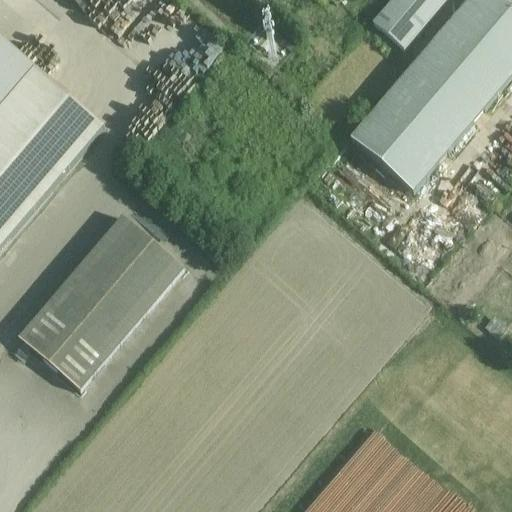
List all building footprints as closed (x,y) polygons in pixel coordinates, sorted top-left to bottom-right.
[(511,15),(494,0),(475,0),(351,146),(414,199),(511,83),(511,15)] [(397,0),(373,28),(404,54),(450,0),(397,0)] [(0,255),(105,133),(20,61),(0,43),(0,255)] [(483,214),(499,205),(492,193),(476,202),(483,214)] [(19,345),(81,397),(185,275),(123,222),(19,345)] [(505,243),(511,227),(511,225),(502,222),(495,238),(505,243)]
